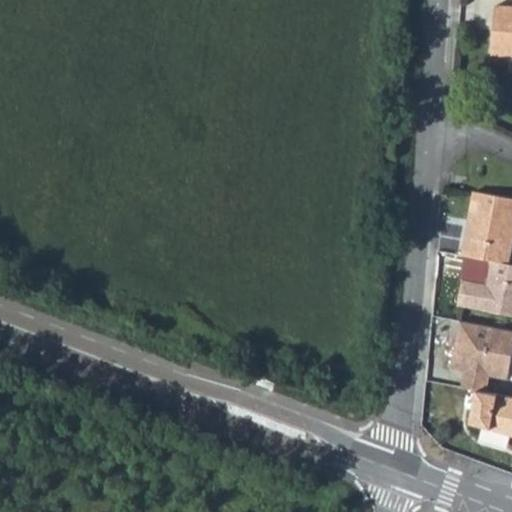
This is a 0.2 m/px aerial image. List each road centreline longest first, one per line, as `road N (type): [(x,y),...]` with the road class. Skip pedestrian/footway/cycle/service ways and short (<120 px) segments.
road 1 (tertiary): [(392,469),(0,320)]
road 2 (residential): [(392,469),(426,135)]
road 3 (residential): [(426,135),(436,0)]
